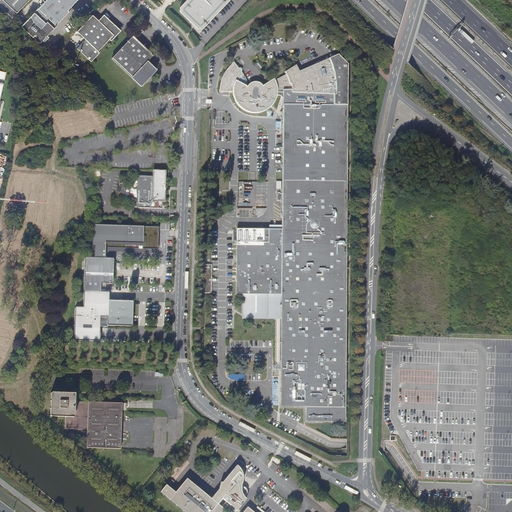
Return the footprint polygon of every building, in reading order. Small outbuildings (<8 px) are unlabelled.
[(0,0),(0,6),(12,18),(29,0),(0,0)] [(37,9),(21,27),(39,44),(42,41),(43,42),(48,38),(47,36),(69,12),(68,11),(77,0),(47,0),(38,10),(37,9)] [(198,29),(203,28),(229,0),(186,0),(180,6),(180,12),(198,29)] [(85,40),(77,48),(91,62),(99,53),(98,51),(109,39),(111,41),(121,31),(104,15),(99,21),(94,16),(93,15),(77,32),(85,40)] [(133,36),(112,59),(141,86),(150,76),(157,69),(148,60),(148,59),(153,55),(152,55),(133,36)] [(348,127),(348,105),(349,64),(338,54),(329,58),(299,71),(296,65),(285,71),(287,74),(275,80),(274,79),(264,85),(262,83),(260,82),(258,81),(256,81),(253,81),(251,82),(249,83),(248,84),(247,85),(246,82),(246,80),(246,78),(245,76),(244,74),(235,62),(231,65),(229,67),(227,70),(225,73),(222,78),(218,77),(216,83),(220,84),(220,90),(225,90),(225,88),(228,88),(228,90),(230,90),(234,90),(234,94),(234,96),(235,99),(236,101),(237,103),(239,106),(241,107),(243,109),(246,111),(248,112),(251,113),(253,113),(255,113),(258,113),(260,113),(262,112),(265,111),(266,110),(268,109),(269,108),(271,106),(272,105),(274,103),(275,100),(276,98),(277,97),(277,95),(281,96),(287,100),(287,105),(284,105),(284,118),(284,125),(283,225),(283,230),(269,230),(238,229),(237,292),(243,292),(245,292),(244,313),(282,314),(282,319),(281,363),(281,365),(281,370),(281,406),(306,407),(306,421),(345,422),(348,127)] [(165,180),(166,171),(153,170),(153,177),(138,176),(137,202),(137,207),(162,208),(162,202),(165,202),(165,180)] [(159,226),(93,224),(92,246),(95,246),(94,257),(106,257),(106,246),(159,248),(159,226)] [(74,341),(100,342),(100,326),(132,328),(133,302),(109,301),(109,293),(106,293),(106,285),(113,285),(114,262),(114,257),(106,257),(94,257),(85,256),(85,261),(84,308),(76,308),(74,341)] [(203,293),(211,293),(212,277),(212,272),(212,265),(203,265),(203,293)] [(122,411),(122,403),(74,402),(74,394),(51,393),(50,416),(66,417),(65,429),(87,429),(87,448),(121,449),(122,411)] [(253,511),(248,507),(243,511),(221,511),(224,509),(221,507),(218,504),(223,498),(226,501),(229,503),(237,510),(247,499),(244,497),(246,495),(247,494),(247,492),(247,491),(246,489),(246,488),(245,487),(241,486),(242,482),(243,479),(243,475),(242,473),(242,471),(241,469),(239,467),(237,465),(223,482),(221,481),(219,489),(211,498),(187,478),(175,492),(170,499),(185,511),(253,511)] [(161,491),(166,496),(172,489),(166,485),(161,491)] [(173,490),(172,489),(166,496),(167,497),(170,499),(175,492),(173,490)]
